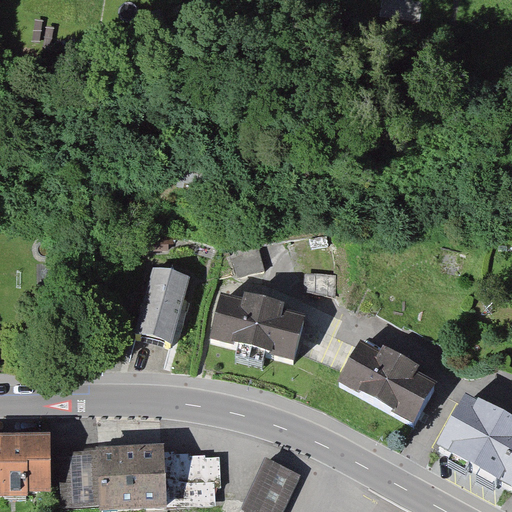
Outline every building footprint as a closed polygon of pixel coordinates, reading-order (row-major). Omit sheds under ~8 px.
[(192,284),(154,274),(136,342),(173,352),(192,284)] [(305,322),(221,303),(211,349),(295,368),(305,322)] [(441,389),(366,346),(340,391),(414,434),(441,389)] [(511,426),(468,403),(439,456),(511,495),(511,426)] [(54,438),(0,439),(0,506),(56,506),(54,438)] [(169,511),(166,449),(96,454),(100,511),(169,511)] [(289,511),(305,483),(270,466),(247,511),(289,511)]
